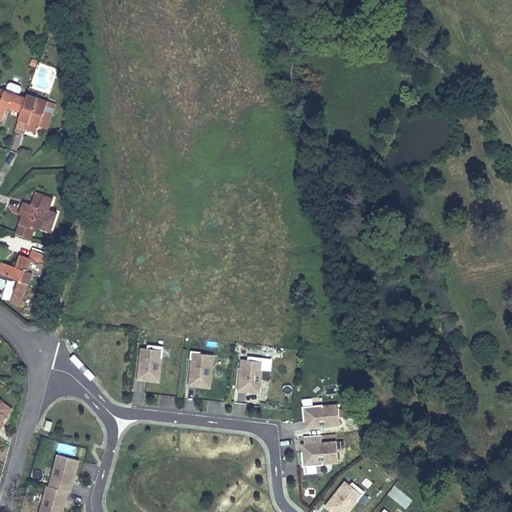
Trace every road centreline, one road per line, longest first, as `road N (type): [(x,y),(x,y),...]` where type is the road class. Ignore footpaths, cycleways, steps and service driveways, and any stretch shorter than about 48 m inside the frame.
road 1 (residential): [(112,419),(271,429),(277,495),(287,511)]
road 2 (residential): [(3,511),(37,393)]
